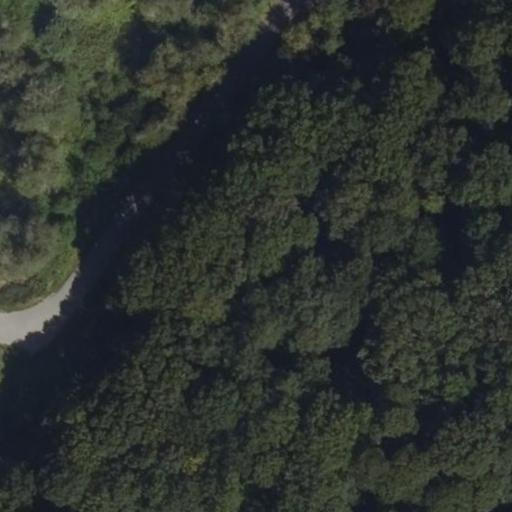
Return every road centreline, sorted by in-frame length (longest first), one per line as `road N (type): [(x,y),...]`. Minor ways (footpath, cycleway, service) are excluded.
road 1 (unclassified): [(293,0),(37,334),(0,325)]
road 2 (track): [(37,334),(0,449)]
